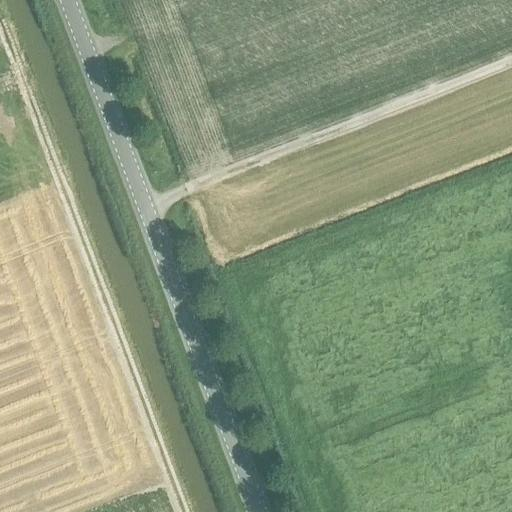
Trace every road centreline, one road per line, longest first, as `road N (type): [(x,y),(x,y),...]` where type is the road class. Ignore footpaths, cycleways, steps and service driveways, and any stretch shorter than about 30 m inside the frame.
road 1 (tertiary): [(258,511),(67,0)]
road 2 (track): [(167,511),(0,51)]
road 3 (track): [(145,213),(511,68)]
